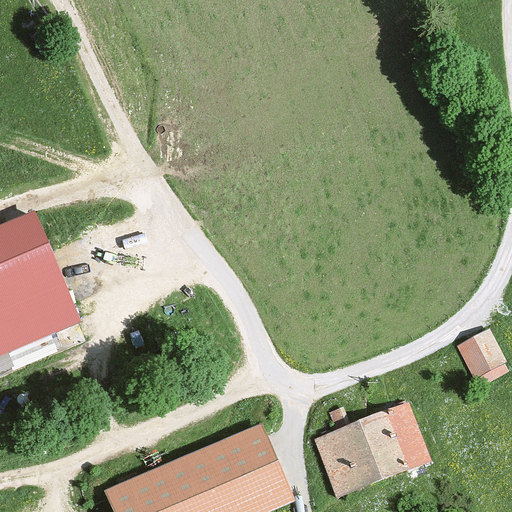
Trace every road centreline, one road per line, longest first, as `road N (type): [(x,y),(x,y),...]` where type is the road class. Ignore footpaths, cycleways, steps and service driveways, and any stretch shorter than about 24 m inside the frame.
road 1 (track): [(57,0),(175,221),(280,381)]
road 2 (unclassified): [(280,381),(391,355),(444,318),(491,256),(511,186)]
road 3 (track): [(280,381),(59,469),(0,484)]
road 4 (track): [(152,178),(0,212)]
